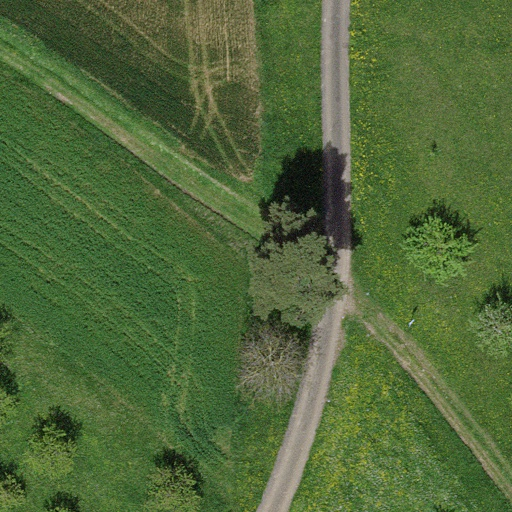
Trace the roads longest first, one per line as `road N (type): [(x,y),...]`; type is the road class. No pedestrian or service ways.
road 1 (track): [(337,0),(342,281),(274,511)]
road 2 (track): [(342,281),(511,493)]
